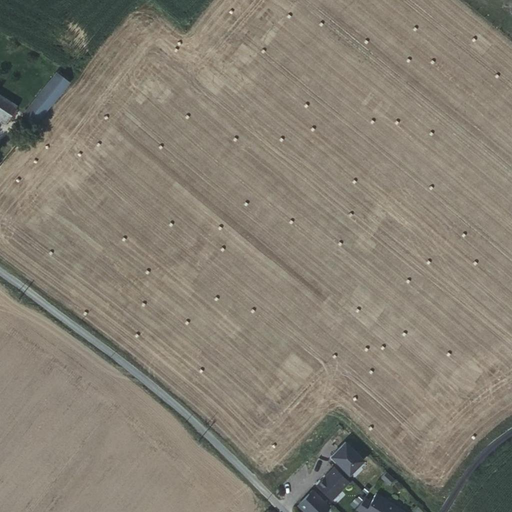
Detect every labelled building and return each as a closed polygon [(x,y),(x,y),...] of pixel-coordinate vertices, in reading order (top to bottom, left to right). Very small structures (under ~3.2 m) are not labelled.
[(27,112),(39,122),(70,86),(58,74),(27,112)] [(15,102),(0,92),(0,115),(4,118),(15,102)] [(364,456),(345,437),(330,452),(349,471),(364,456)] [(314,486),(331,502),(350,482),(333,466),(314,486)] [(300,511),(326,511),(331,507),(312,489),(295,507),(300,511)] [(408,511),(376,490),(371,498),(362,492),(354,506),(364,511),(408,511)]
